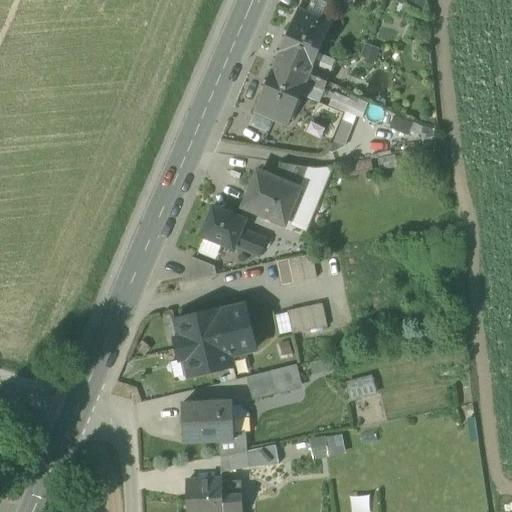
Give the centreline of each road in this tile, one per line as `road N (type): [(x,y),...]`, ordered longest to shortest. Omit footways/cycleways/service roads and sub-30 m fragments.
road 1 (tertiary): [(252,0),(81,406)]
road 2 (residential): [(81,406),(128,426),(132,511)]
